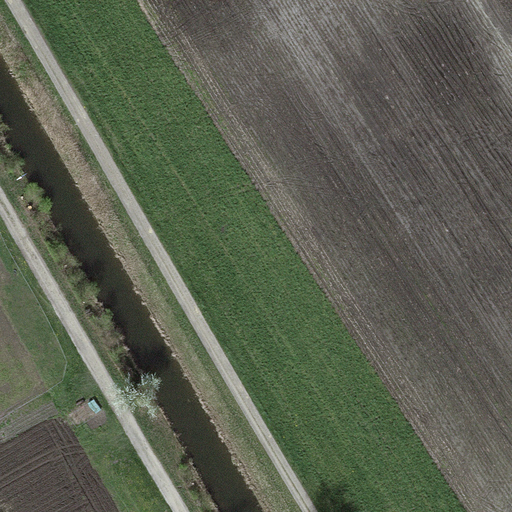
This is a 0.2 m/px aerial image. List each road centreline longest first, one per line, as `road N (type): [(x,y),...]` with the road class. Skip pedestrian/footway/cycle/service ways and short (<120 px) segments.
road 1 (track): [(30,0),(311,511)]
road 2 (track): [(0,235),(154,511)]
